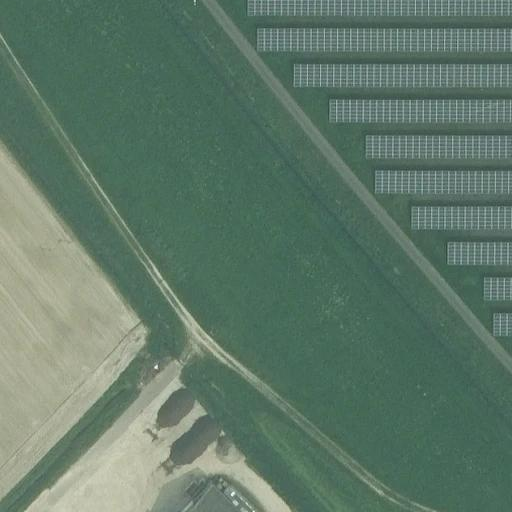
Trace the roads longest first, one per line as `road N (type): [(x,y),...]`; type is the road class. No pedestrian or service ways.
road 1 (track): [(175,367),(191,350),(182,316),(0,42)]
road 2 (track): [(423,511),(362,475),(230,363),(191,350)]
road 3 (unclassified): [(37,511),(175,367)]
